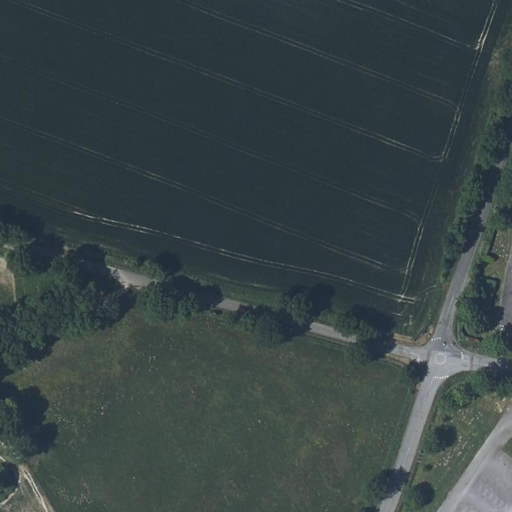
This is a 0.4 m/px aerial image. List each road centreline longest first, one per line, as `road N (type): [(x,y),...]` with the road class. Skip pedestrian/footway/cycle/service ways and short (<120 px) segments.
road 1 (unclassified): [(441,355),(0,240)]
road 2 (unclassified): [(511,136),(445,314),(441,355)]
road 3 (unclassified): [(441,355),(384,511)]
